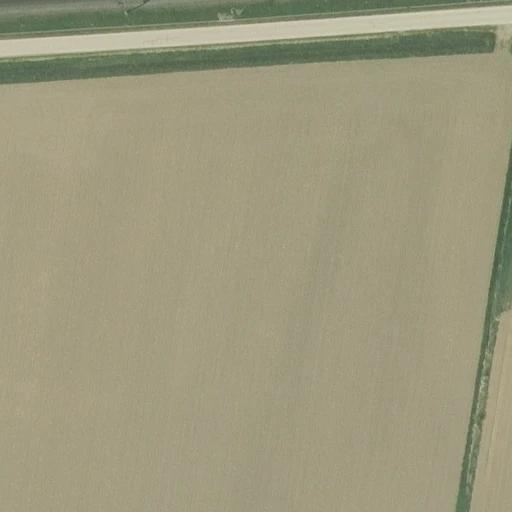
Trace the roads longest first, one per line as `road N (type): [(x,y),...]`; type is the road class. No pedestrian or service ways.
road 1 (unclassified): [(0,50),(511,15)]
road 2 (unclassified): [(0,374),(511,344)]
road 3 (motorway): [(511,154),(0,182)]
road 4 (motorway): [(0,234),(511,208)]
